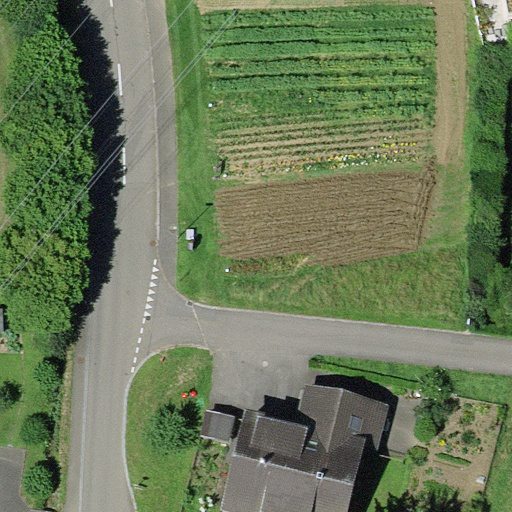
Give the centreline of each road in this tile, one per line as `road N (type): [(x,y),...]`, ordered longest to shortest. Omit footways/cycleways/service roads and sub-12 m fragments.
road 1 (residential): [(117,319),(511,358)]
road 2 (tertiary): [(117,319),(120,49),(112,0)]
road 3 (tertiary): [(107,511),(117,319)]
